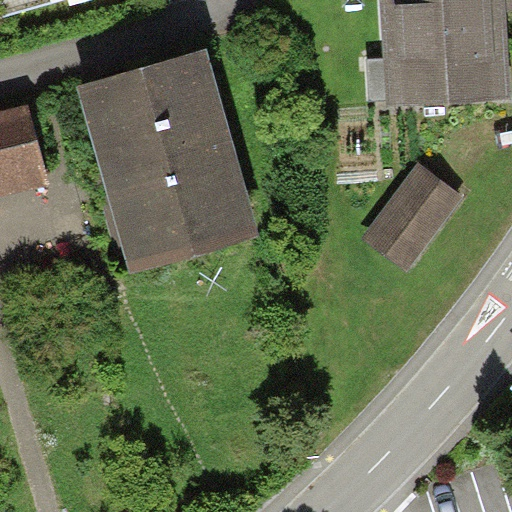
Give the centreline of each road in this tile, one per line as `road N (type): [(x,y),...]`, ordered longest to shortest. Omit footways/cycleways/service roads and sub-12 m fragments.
road 1 (tertiary): [(327,511),(511,302)]
road 2 (residential): [(0,78),(198,26),(231,0)]
